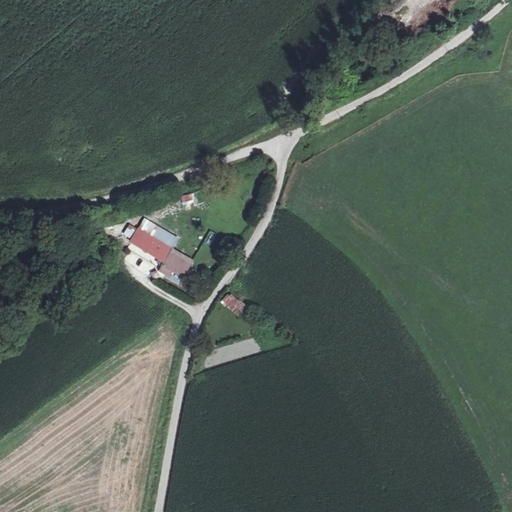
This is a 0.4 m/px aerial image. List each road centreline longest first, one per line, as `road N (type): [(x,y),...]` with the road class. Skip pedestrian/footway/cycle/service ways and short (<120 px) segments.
road 1 (unclassified): [(156,511),(195,310),(268,208),(280,143)]
road 2 (track): [(280,143),(127,196),(0,213)]
